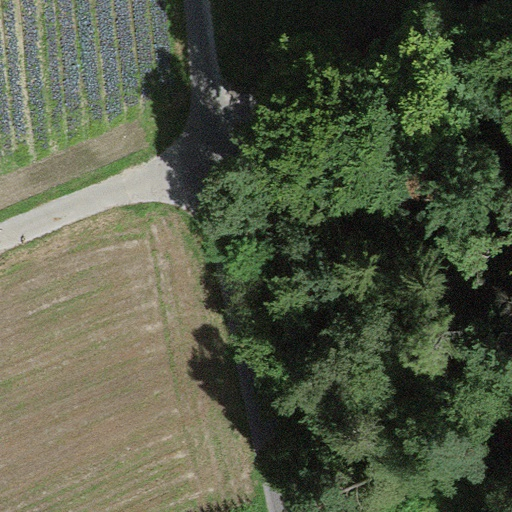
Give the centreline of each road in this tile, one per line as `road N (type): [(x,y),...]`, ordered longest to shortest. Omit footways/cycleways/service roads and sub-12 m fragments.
road 1 (track): [(511,24),(0,235)]
road 2 (track): [(196,0),(232,273),(285,511)]
